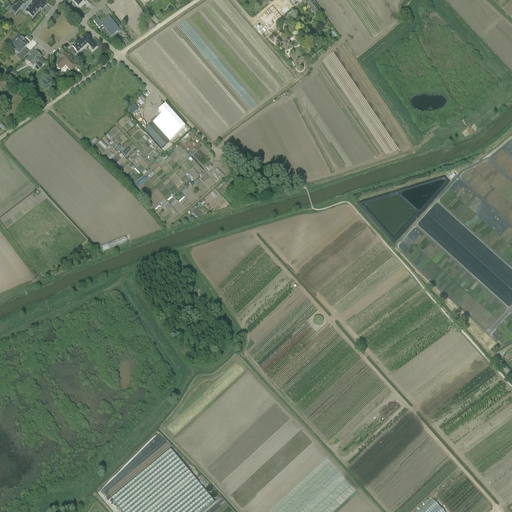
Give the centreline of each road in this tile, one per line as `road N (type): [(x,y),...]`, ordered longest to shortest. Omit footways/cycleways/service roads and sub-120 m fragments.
road 1 (unclassified): [(174,229),(287,194),(296,184),(211,147),(117,54)]
road 2 (track): [(192,371),(225,357),(231,325),(175,251)]
road 3 (track): [(0,140),(119,56)]
